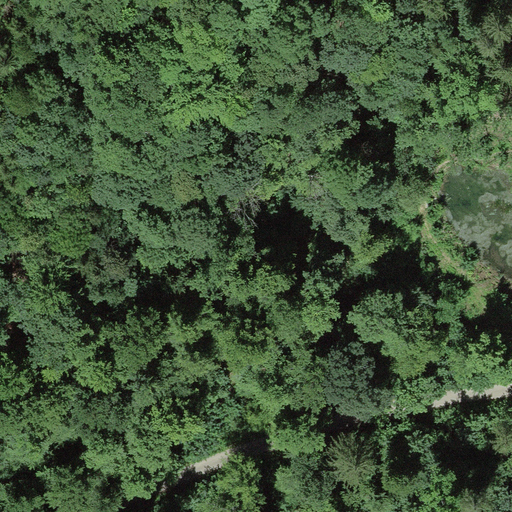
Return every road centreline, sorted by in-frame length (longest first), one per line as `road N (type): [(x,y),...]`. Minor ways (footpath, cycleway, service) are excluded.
road 1 (track): [(511,391),(373,412),(256,444),(103,511)]
road 2 (track): [(126,0),(0,69)]
